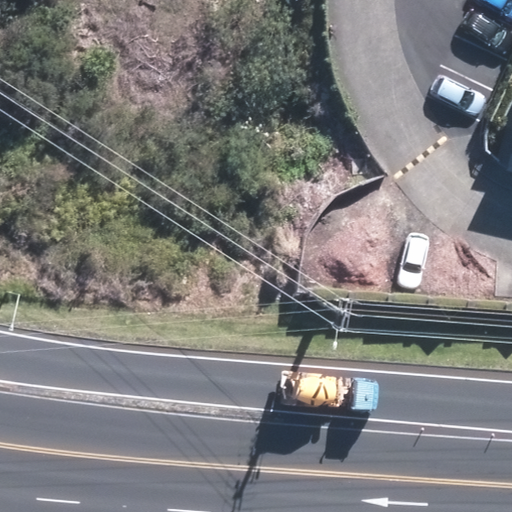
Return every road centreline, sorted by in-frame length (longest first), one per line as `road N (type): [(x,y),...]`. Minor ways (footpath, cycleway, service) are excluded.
road 1 (primary): [(0,356),(511,404)]
road 2 (primary): [(222,481),(511,503)]
road 3 (primary): [(0,456),(222,481)]
